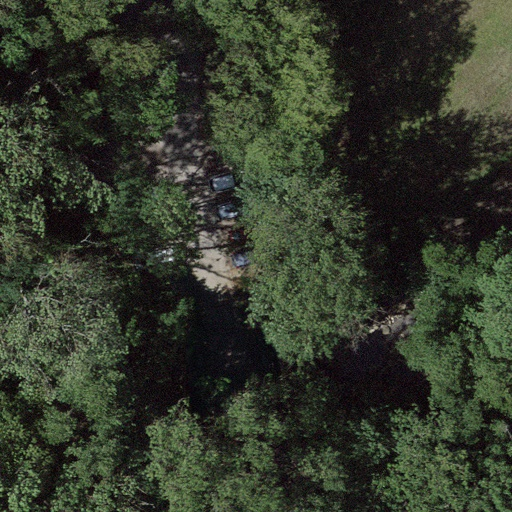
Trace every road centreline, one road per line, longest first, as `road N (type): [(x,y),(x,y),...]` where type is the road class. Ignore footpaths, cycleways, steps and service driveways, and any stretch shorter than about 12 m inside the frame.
road 1 (track): [(220,299),(245,421),(284,511)]
road 2 (residential): [(174,104),(220,299)]
